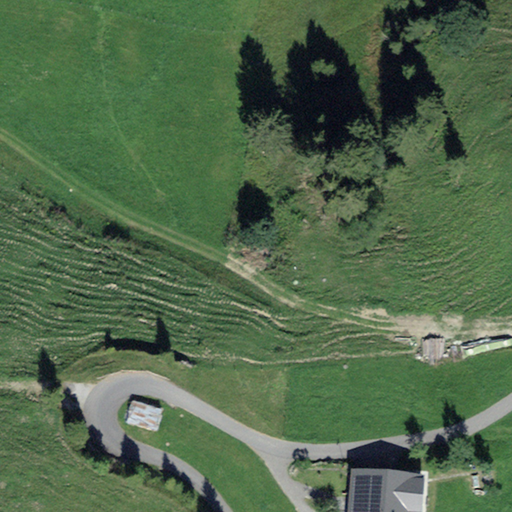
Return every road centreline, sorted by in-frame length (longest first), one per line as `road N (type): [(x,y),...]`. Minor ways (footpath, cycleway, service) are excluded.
road 1 (residential): [(221,511),(187,474),(131,449),(103,426),(103,393),(127,378),(145,380),(243,438),(297,456),(420,445),(511,408)]
road 2 (track): [(511,338),(463,346),(256,279),(0,133)]
